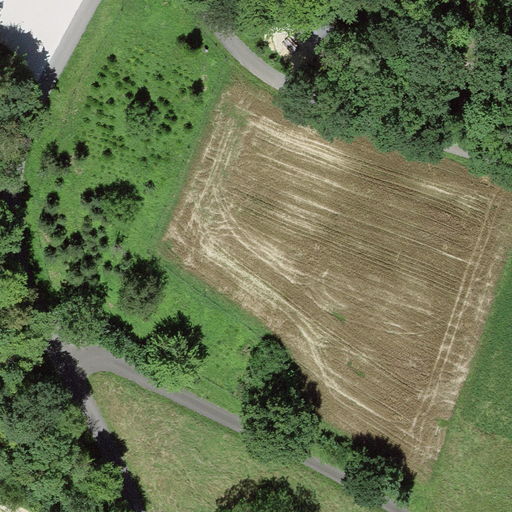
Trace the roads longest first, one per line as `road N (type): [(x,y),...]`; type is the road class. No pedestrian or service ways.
road 1 (unclassified): [(129,511),(28,305),(13,252),(10,176),(50,73),(90,0)]
road 2 (track): [(55,362),(140,373),(290,442),(405,511)]
road 3 (unclassified): [(210,0),(266,73),(432,140)]
